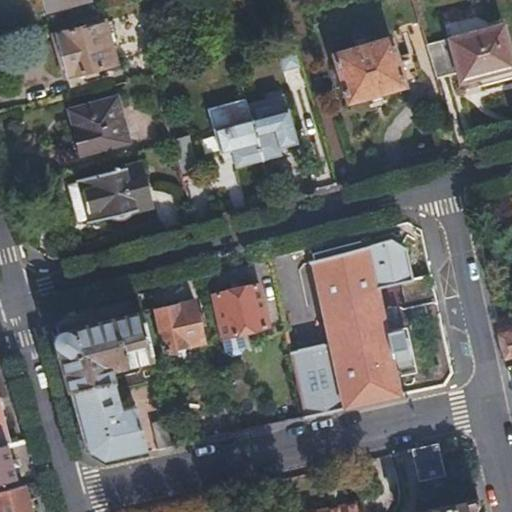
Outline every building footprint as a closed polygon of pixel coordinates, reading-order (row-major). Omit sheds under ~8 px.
[(79,0),(40,0),(43,8),(79,0)] [(99,0),(102,8),(126,2),(125,0),(99,0)] [(63,75),(112,62),(100,20),(51,34),(63,75)] [(511,66),(500,24),(425,45),(435,78),(456,72),(458,81),(511,67),(511,66)] [(394,59),(389,39),(347,51),(361,100),(385,94),(387,101),(399,98),(396,90),(424,84),(416,54),(394,59)] [(231,51),(236,67),(247,65),(243,48),(231,51)] [(231,51),(219,54),(224,70),(236,67),(231,51)] [(73,156),(126,140),(112,98),(65,110),(71,127),(65,129),(73,156)] [(287,107),(249,116),(261,158),(280,153),(278,147),(295,142),(287,107)] [(236,164),(261,158),(249,116),(214,125),(221,151),(232,148),(236,164)] [(170,137),(171,141),(180,173),(196,169),(186,132),(170,137)] [(148,204),(136,162),(77,178),(88,219),(148,204)] [(327,342),(291,350),(305,416),(400,395),(393,372),(409,367),(404,340),(400,340),(398,330),(386,331),(378,287),(399,283),(405,304),(430,297),(424,278),(412,280),(405,253),(389,239),(310,259),(327,342)] [(269,323),(259,282),(213,292),(222,334),(269,323)] [(154,310),(138,314),(146,345),(161,341),(164,351),(204,341),(199,325),(194,305),(192,297),(154,308),(154,310)] [(200,304),(194,305),(199,325),(204,323),(200,304)] [(138,314),(70,330),(77,358),(82,379),(110,372),(136,366),(150,363),(146,345),(138,314)] [(53,335),(60,362),(77,358),(70,330),(53,335)] [(511,333),(499,337),(504,357),(511,355),(511,333)] [(60,362),(67,390),(84,386),(82,379),(77,358),(60,362)] [(154,378),(150,363),(136,366),(130,375),(112,379),(113,388),(154,378)] [(110,372),(82,379),(84,386),(112,379),(110,372)] [(84,386),(67,390),(82,446),(105,459),(144,450),(134,407),(125,408),(122,398),(115,399),(113,388),(112,379),(84,386)] [(0,445),(7,444),(12,442),(0,396),(0,445)] [(150,422),(157,447),(170,445),(164,418),(150,422)] [(440,466),(436,442),(411,448),(415,470),(440,466)] [(0,482),(17,478),(7,444),(0,445),(0,482)] [(0,511),(30,511),(23,486),(0,492),(0,511)] [(479,511),(477,498),(412,511),(479,511)] [(363,511),(362,502),(313,511),(363,511)]
